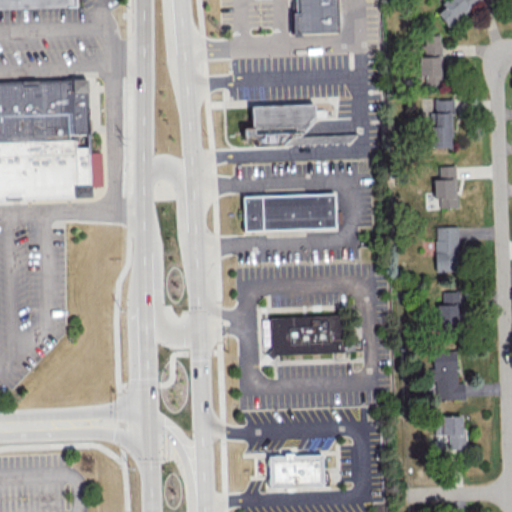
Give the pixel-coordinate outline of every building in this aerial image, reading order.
[(0,0),(0,8),(77,6),(76,0),(0,0)] [(292,0),(293,31),(339,29),(337,0),(292,0)] [(446,25),(477,0),(446,0),(434,10),(446,25)] [(424,84),(440,84),(439,35),(423,35),(423,56),(418,56),(418,75),(424,75),(424,84)] [(0,200),(63,199),(93,198),(89,79),(0,81),(0,200)] [(451,99),(433,99),(433,112),(428,112),(428,147),(451,147),(451,99)] [(248,103),(248,126),(241,126),(241,139),(256,139),(256,145),(282,145),(292,131),(301,131),(314,118),(313,101),(248,103)] [(438,178),(432,178),(433,197),(438,197),(438,207),(455,206),(454,165),(437,165),(438,178)] [(243,195),(244,231),(336,228),(335,191),(243,195)] [(435,271),(458,270),(457,226),(433,226),(435,271)] [(458,291),(441,290),(441,303),(436,303),(436,325),(458,326),(458,291)] [(269,315),(270,355),(342,353),(341,313),(269,315)] [(435,399),(463,398),(463,381),(456,382),(455,350),(430,351),(431,380),(434,379),(435,399)] [(463,416),(434,416),(433,434),(447,434),(447,448),(462,448),(463,416)] [(266,454),(267,488),(321,486),(320,453),(266,454)]
